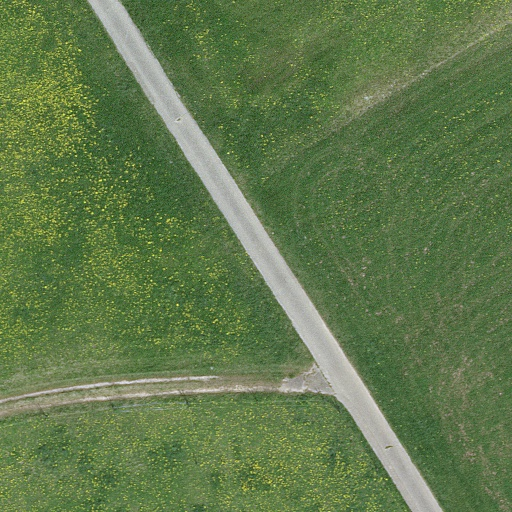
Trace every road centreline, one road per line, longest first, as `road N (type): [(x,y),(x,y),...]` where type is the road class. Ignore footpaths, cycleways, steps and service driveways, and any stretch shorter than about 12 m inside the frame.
road 1 (track): [(101,0),(428,511)]
road 2 (track): [(0,400),(156,376),(339,372)]
